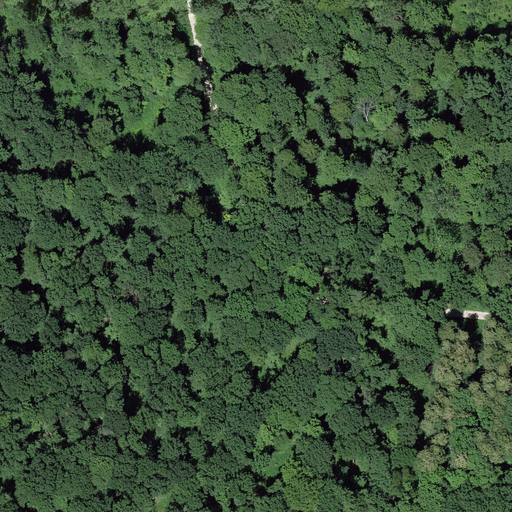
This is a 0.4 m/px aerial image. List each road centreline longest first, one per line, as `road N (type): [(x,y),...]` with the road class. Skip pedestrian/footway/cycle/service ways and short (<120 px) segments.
road 1 (track): [(188,0),(231,164),(262,251),(284,286),(306,299),(511,317)]
road 2 (track): [(511,271),(463,49),(440,0)]
